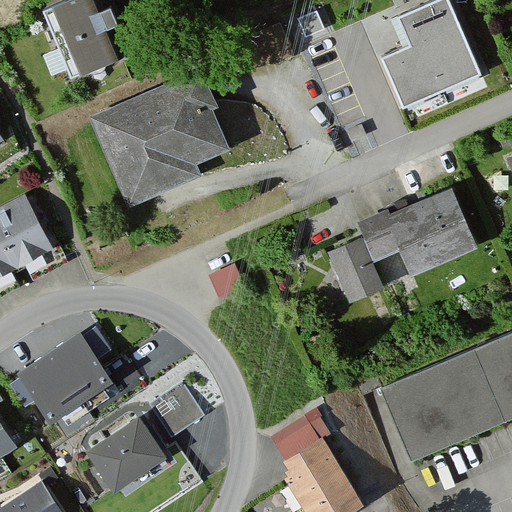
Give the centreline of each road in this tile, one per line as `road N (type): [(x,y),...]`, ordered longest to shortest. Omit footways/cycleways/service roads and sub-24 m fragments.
road 1 (residential): [(218,511),(238,443),(234,394),(209,348),(168,313),(126,297),(81,296),(34,310),(0,335)]
road 2 (residential): [(511,104),(323,190),(270,90)]
